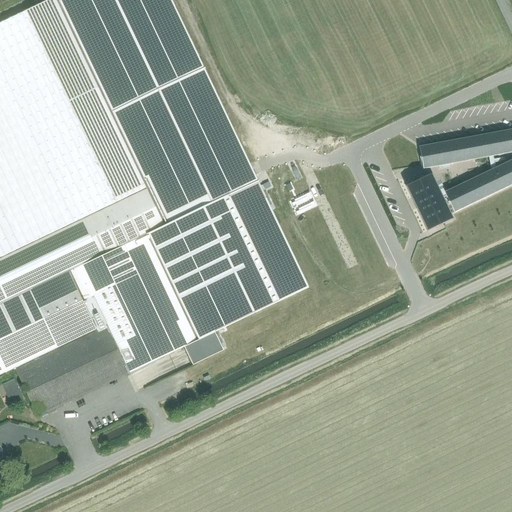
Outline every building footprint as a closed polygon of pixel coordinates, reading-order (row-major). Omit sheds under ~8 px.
[(0,376),(7,373),(15,369),(38,416),(175,352),(184,347),(193,365),(224,350),(215,332),(310,288),(254,171),(237,134),(173,0),(56,0),(98,87),(114,120),(146,188),(139,191),(134,193),(128,196),(122,199),(117,202),(1,258),(0,259),(0,376)] [(56,0),(48,0),(26,11),(69,101),(78,120),(117,202),(122,199),(128,196),(134,193),(139,191),(146,188),(114,120),(98,87),(56,0)] [(0,23),(0,259),(1,258),(117,202),(78,120),(69,101),(26,11),(25,11),(0,23)] [(511,151),(511,132),(419,152),(423,170),(511,151)] [(429,231),(446,223),(441,214),(445,213),(447,216),(511,185),(511,165),(439,200),(428,177),(408,186),(429,231)] [(285,180),(273,185),(320,283),(331,278),(310,234),(303,237),(299,228),(306,225),(285,180)] [(112,417),(131,409),(130,404),(110,412),(112,417)] [(57,413),(60,425),(66,423),(62,411),(57,413)] [(34,440),(26,419),(0,428),(0,438),(3,447),(22,441),(23,444),(34,440)]
